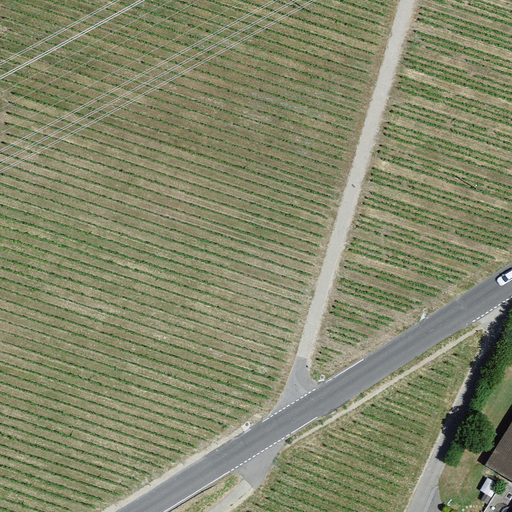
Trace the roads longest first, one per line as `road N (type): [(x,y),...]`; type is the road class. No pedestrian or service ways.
road 1 (track): [(407,0),(280,429)]
road 2 (tertiary): [(141,511),(511,280)]
road 3 (track): [(417,511),(497,323),(501,287)]
